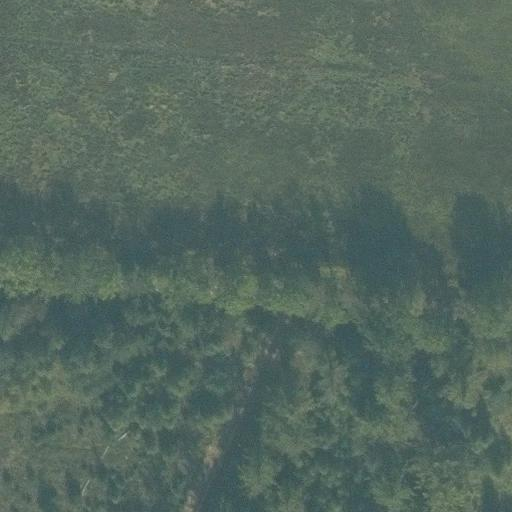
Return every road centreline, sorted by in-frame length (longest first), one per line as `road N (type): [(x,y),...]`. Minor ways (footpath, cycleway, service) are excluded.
road 1 (track): [(0,279),(511,317)]
road 2 (track): [(190,511),(295,300)]
